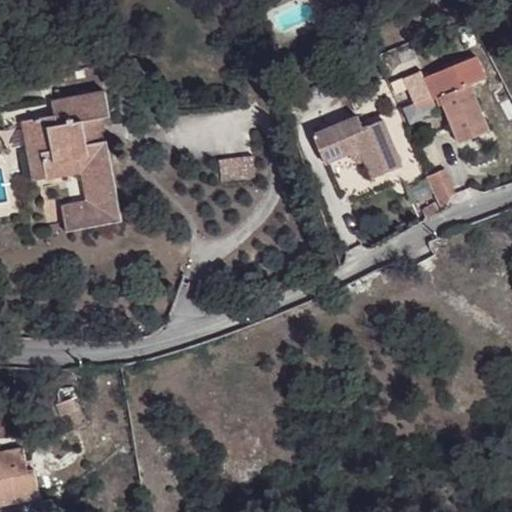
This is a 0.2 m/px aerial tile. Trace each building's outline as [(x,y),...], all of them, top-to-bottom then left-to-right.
[(476,41),(471,26),(462,30),(466,44),(476,41)] [(460,143),(489,130),(469,85),(487,77),(476,53),(423,76),(421,71),(392,83),(397,93),(407,89),(413,102),(431,94),(434,100),(440,97),(460,143)] [(44,149),(52,180),(86,173),(93,202),(67,209),(73,234),(128,222),(112,142),(104,144),(100,123),(108,121),(116,118),(110,92),(58,103),(59,115),(28,123),(33,151),(44,149)] [(363,128),(360,123),(358,119),(313,138),(315,143),(324,164),(361,148),(380,192),(408,180),(382,120),(363,128)] [(112,142),(108,121),(100,123),(104,144),(112,142)] [(494,141),(489,130),(460,143),(465,154),(494,141)] [(41,182),(52,180),(44,149),(33,151),(41,182)] [(259,150),(224,154),(227,177),(261,173),(259,150)] [(429,177),(444,212),(461,204),(447,170),(429,177)] [(0,449),(0,503),(35,496),(29,467),(22,468),(18,446),(0,449)] [(36,502),(35,496),(0,503),(0,511),(43,511),(46,511),(45,501),(36,502)]
